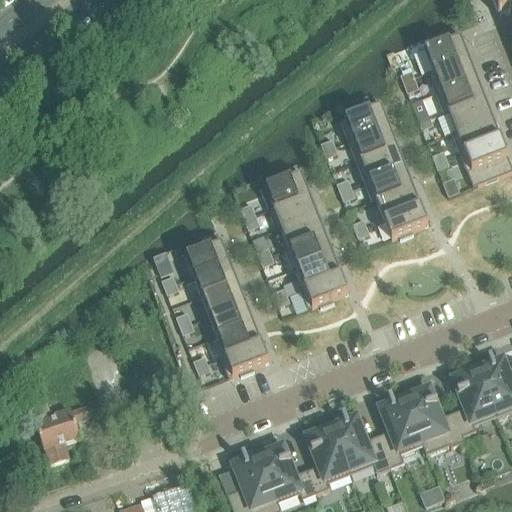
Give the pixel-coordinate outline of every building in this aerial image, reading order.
[(511,0),(490,0),(498,19),(511,13),(511,0)] [(446,47),(457,42),(453,32),(442,36),(446,47)] [(428,78),(428,80),(469,64),(460,41),(414,59),(422,80),(428,78)] [(428,80),(436,99),(477,83),(469,64),(428,80)] [(402,80),(405,87),(419,81),(416,74),(402,80)] [(405,87),(408,94),(422,88),(419,81),(405,87)] [(436,99),(444,118),(484,102),(477,83),(436,99)] [(444,118),(451,138),(492,122),(484,102),(444,118)] [(340,125),(348,147),(389,131),(380,109),(340,125)] [(418,120),(421,127),(435,121),(432,114),(418,120)] [(435,121),(421,127),(424,134),(438,129),(435,121)] [(451,138),(459,158),(500,142),(492,122),(451,138)] [(348,147),(356,168),(397,152),(389,131),(348,147)] [(511,171),(500,142),(459,158),(474,193),(511,178),(511,171)] [(323,148),(326,155),(340,150),(337,143),(323,148)] [(340,150),(326,155),(328,162),(342,157),(340,150)] [(356,168),(365,188),(405,173),(397,152),(356,168)] [(432,161),(435,168),(446,164),(443,156),(432,161)] [(446,164),(435,168),(437,176),(449,171),(446,164)] [(376,206),(413,192),(405,173),(365,188),(372,207),(376,206)] [(268,214),(268,215),(309,199),(301,178),(264,192),(272,213),(268,214)] [(339,189),(341,196),(355,190),(353,183),(339,189)] [(355,190),(341,196),(344,203),(358,197),(355,190)] [(376,206),(384,225),(420,211),(413,192),(376,206)] [(268,215),(276,235),(317,219),(309,199),(268,215)] [(239,214),(244,225),(255,220),(251,209),(239,214)] [(420,211),(384,225),(391,244),(399,241),(400,244),(413,239),(412,236),(428,230),(420,211)] [(281,234),(289,254),(325,239),(317,219),(276,235),(277,236),(281,234)] [(255,220),(244,225),(248,236),(259,231),(255,220)] [(354,229),(357,236),(371,230),(369,223),(354,229)] [(371,230),(357,236),(360,243),(374,237),(371,230)] [(292,275),(333,259),(325,239),(289,254),(296,273),(292,275)] [(181,262),(189,284),(230,268),(221,246),(181,262)] [(259,257),(262,264),(276,258),(273,251),(259,257)] [(276,258),(262,264),(264,271),(279,265),(276,258)] [(292,275),(300,295),(341,279),(333,259),(292,275)] [(193,282),(201,301),(237,287),(230,268),(189,284),(193,282)] [(341,279),(300,295),(300,296),(305,294),(312,312),(319,309),(320,312),(333,307),(332,304),(348,298),(341,279)] [(161,286),(164,293),(176,289),(173,281),(161,286)] [(201,301),(208,320),(245,306),(237,287),(201,301)] [(176,289),(164,293),(167,301),(178,296),(176,289)] [(275,297),(278,304),(292,299),(289,292),(275,297)] [(142,298),(117,306),(124,329),(149,322),(142,298)] [(292,299),(278,304),(280,311),(294,306),(292,299)] [(208,320),(216,341),(253,327),(245,306),(208,320)] [(175,322),(179,332),(191,327),(187,318),(175,322)] [(191,327),(179,332),(183,341),(194,336),(191,327)] [(220,363),(221,364),(261,348),(253,327),(216,341),(224,362),(220,363)] [(261,348),(221,364),(228,382),(239,378),(241,381),(254,376),(252,373),(268,366),(261,348)] [(100,355),(89,359),(98,385),(108,381),(100,355)] [(193,366),(196,374),(207,369),(204,362),(193,366)] [(490,370),(478,374),(497,422),(511,415),(511,388),(511,389),(502,365),(493,368),(491,364),(488,365),(490,370)] [(207,369),(196,374),(198,381),(210,376),(207,369)] [(465,413),(453,418),(462,442),(463,442),(476,437),(474,431),(497,422),(478,374),(454,384),(459,397),(457,397),(458,400),(460,400),(465,413)] [(429,394),(405,403),(423,451),(426,460),(450,451),(451,453),(465,447),(463,442),(462,442),(453,418),(440,423),(435,409),(436,409),(435,406),(434,406),(429,394)] [(390,437),(377,441),(390,474),(404,469),(401,460),(423,451),(405,403),(393,408),(391,403),(388,404),(390,409),(380,413),(390,437)] [(43,455),(46,454),(51,471),(69,465),(64,448),(79,443),(74,428),(88,423),(85,414),(70,419),(70,418),(54,423),(55,425),(51,426),(45,409),(30,414),(36,429),(34,430),(43,455)] [(343,427),(331,432),(350,479),(373,470),(377,479),(390,474),(377,441),(365,446),(356,422),(346,426),(344,422),(341,423),(343,427)] [(319,471),(306,476),(316,500),(330,494),(327,488),(350,479),(331,432),(307,442),(312,454),(311,455),(312,458),(313,457),(319,471)] [(282,451),(258,461),(277,508),(278,508),(300,499),(302,505),(316,500),(306,476),(294,481),(289,467),(290,467),(289,463),(287,464),(282,451)] [(277,508),(258,461),(246,465),(244,461),(241,462),(243,467),(234,470),(243,494),(226,501),(230,511),(279,511),(278,508),(277,508)] [(491,478),(478,483),(482,493),(495,488),(491,478)] [(153,505),(141,509),(131,511),(196,511),(189,490),(151,503),(153,505)]
